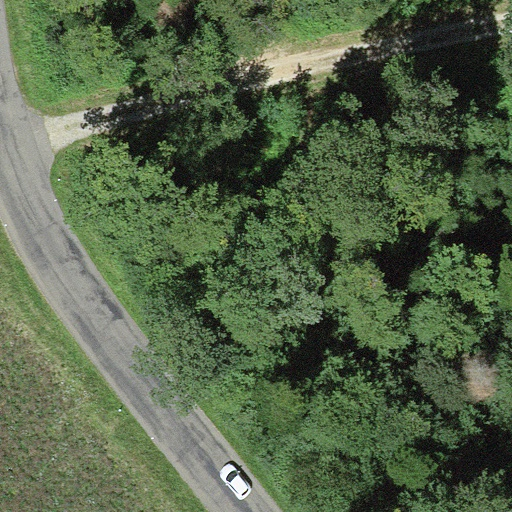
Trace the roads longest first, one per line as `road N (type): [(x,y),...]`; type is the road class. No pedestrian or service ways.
road 1 (track): [(0,140),(511,21)]
road 2 (tertiary): [(240,511),(64,291),(0,136)]
